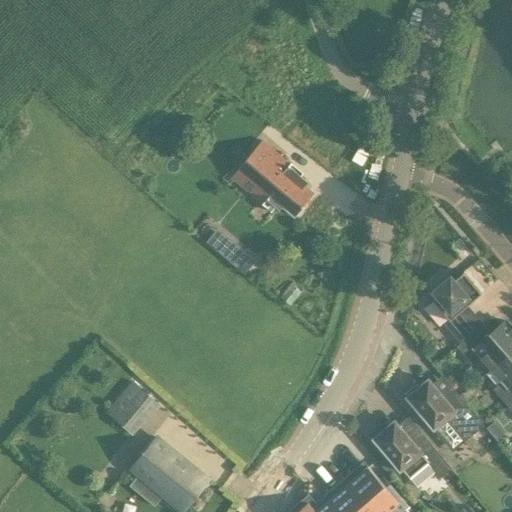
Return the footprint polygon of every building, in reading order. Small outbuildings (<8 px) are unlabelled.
[(281,206),(293,217),(312,195),(302,186),(305,182),(298,177),(300,174),(288,164),(287,165),(260,142),(229,179),(261,206),(269,213),(274,208),(277,210),(281,206)] [(194,221),(214,221),(214,203),(194,203),(194,221)] [(255,260),(245,252),(234,266),(244,274),(255,260)] [(444,325),(460,344),(479,327),(463,309),(481,293),(463,272),(453,281),(449,277),(433,292),(436,295),(431,299),(449,320),(444,325)] [(479,327),(460,344),(456,347),(471,364),(480,356),(491,369),(511,350),(511,329),(504,321),(486,336),(479,327)] [(493,389),(507,407),(511,402),(511,350),(491,369),(502,382),(493,389)] [(451,452),(464,440),(483,425),(453,389),(443,398),(427,379),(419,387),(416,383),(404,392),(408,396),(406,397),(451,452)] [(157,403),(131,382),(107,412),(131,434),(157,403)] [(439,478),(451,468),(419,430),(409,439),(393,421),(385,428),(382,424),(371,434),(374,437),(372,439),(399,471),(401,469),(409,478),(427,463),(439,478)] [(154,506),(163,495),(182,511),(208,480),(156,437),(130,469),(138,475),(129,485),(154,506)] [(406,511),(367,466),(314,511),(306,503),(295,511),(406,511)]
